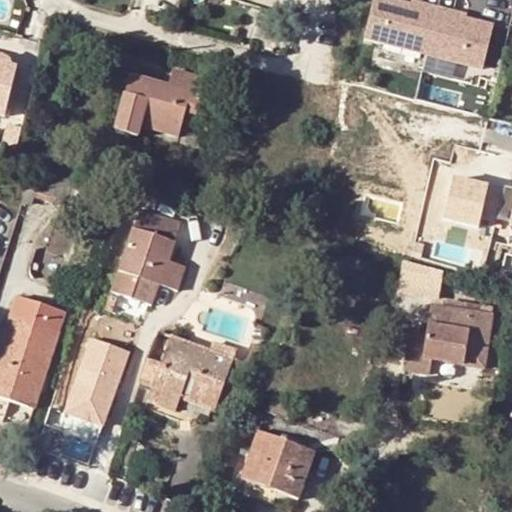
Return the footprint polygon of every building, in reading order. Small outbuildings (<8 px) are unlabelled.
[(417,0),(376,0),(368,41),(489,66),(499,17),(417,0)] [(137,72),(121,127),(147,135),(150,127),(186,136),(193,111),(204,114),(214,78),(181,68),(177,82),(137,72)] [(102,200),(108,178),(37,157),(30,179),(28,185),(64,195),(66,190),(102,200)] [(457,174),(447,218),(497,230),(507,186),(457,174)] [(138,270),(145,272),(156,276),(177,283),(185,260),(166,254),(179,216),(140,203),(118,263),(138,270)] [(385,262),(350,250),(344,263),(380,276),(385,262)] [(118,263),(110,286),(130,293),(138,270),(118,263)] [(403,292),(440,301),(447,274),(408,265),(403,292)] [(138,270),(130,293),(137,295),(145,272),(138,270)] [(116,293),(112,310),(145,319),(150,301),(116,293)] [(14,313),(0,351),(0,391),(36,404),(61,329),(57,328),(63,308),(26,296),(19,314),(14,313)] [(469,365),(472,345),(491,348),(495,314),(435,305),(430,338),(413,336),(408,371),(434,375),(436,360),(469,365)] [(66,412),(106,426),(133,350),(93,335),(66,412)] [(236,403),(251,367),(245,365),(232,360),(227,373),(207,365),(211,353),(170,338),(160,366),(148,362),(140,385),(158,392),(153,404),(179,413),(184,401),(186,394),(199,399),(196,405),(218,412),(222,403),(234,408),(236,403)] [(469,365),(488,367),(491,348),(472,345),(469,365)] [(227,373),(232,360),(211,353),(207,365),(227,373)] [(0,410),(31,421),(36,404),(0,391),(0,410)] [(186,394),(184,401),(196,405),(199,399),(186,394)] [(304,502),(321,455),(264,435),(247,483),(304,502)]
